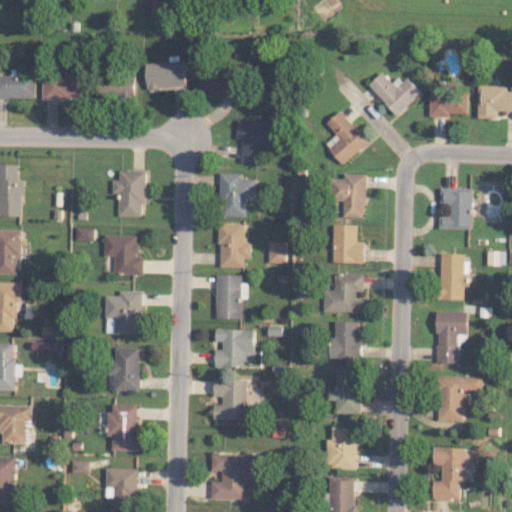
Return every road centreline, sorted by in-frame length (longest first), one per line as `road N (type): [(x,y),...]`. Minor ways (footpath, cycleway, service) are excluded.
road 1 (residential): [(173,511),(186,138)]
road 2 (residential): [(395,511),(409,161)]
road 3 (residential): [(0,135),(186,138)]
